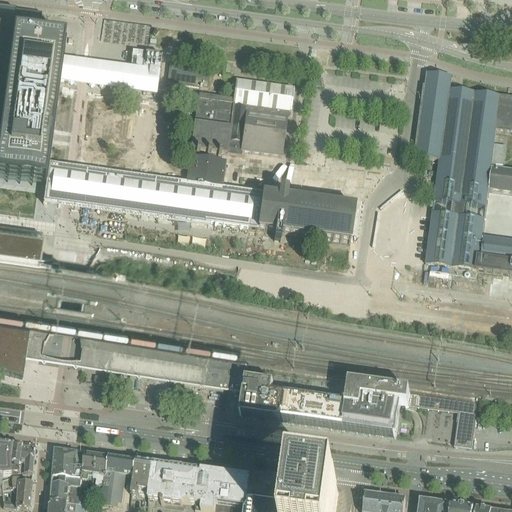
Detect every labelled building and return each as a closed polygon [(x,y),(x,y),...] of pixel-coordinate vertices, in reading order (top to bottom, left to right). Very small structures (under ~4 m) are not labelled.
[(0,178),(44,184),(46,184),(47,185),(49,165),(50,159),(51,160),(51,158),(50,158),(51,149),(52,149),(53,148),(51,147),(53,138),(54,138),(54,137),(53,136),(53,135),(54,129),(54,127),(55,127),(55,126),(54,126),(57,106),(58,106),(58,105),(57,105),(58,95),(59,95),(59,94),(60,85),(60,83),(62,84),(62,83),(70,85),(70,86),(72,86),(72,85),(74,85),(77,62),(77,61),(63,59),(66,39),(39,35),(41,15),(0,9),(0,178)] [(83,28),(85,16),(53,11),(51,23),(83,28)] [(131,61),(134,62),(136,62),(135,70),(134,69),(116,67),(103,65),(100,88),(99,88),(111,90),(114,90),(145,95),(153,96),(153,97),(155,97),(156,96),(161,57),(136,54),(132,53),(131,61)] [(97,88),(99,88),(100,88),(103,65),(101,65),(92,64),(85,62),(78,62),(74,85),(82,86),(87,87),(89,87),(97,88)] [(167,85),(208,91),(210,72),(200,70),(196,70),(170,66),(167,85)] [(427,83),(426,89),(424,88),(417,142),(416,149),(415,159),(417,159),(432,161),(440,162),(439,167),(437,183),(436,195),(435,196),(435,203),(435,202),(485,209),(485,210),(486,210),(486,209),(488,191),(490,191),(511,193),(511,242),(482,239),(484,220),(483,221),(434,214),(434,213),(433,213),(431,228),(429,242),(428,254),(427,260),(426,265),(426,266),(430,267),(430,266),(450,269),(454,270),(475,273),(477,273),(484,274),(511,277),(511,100),(498,99),(498,97),(497,97),(497,99),(492,98),(490,97),(490,98),(485,97),(476,96),(469,95),(461,94),(457,93),(450,92),(451,88),(452,79),(427,76),(427,83)] [(310,80),(309,86),(321,88),(322,81),(315,80),(310,80)] [(242,154),(281,159),(288,114),(291,114),(293,92),(294,92),(294,91),(291,91),(291,90),(289,89),(288,90),(281,89),(281,88),(278,88),(278,89),(270,88),(270,87),(268,86),(268,88),(261,87),(257,86),(251,85),(251,84),(248,84),(248,85),(238,83),(236,83),(233,101),(199,97),(199,100),(198,100),(198,101),(198,102),(191,151),(196,152),(196,154),(199,154),(199,152),(207,153),(207,155),(210,156),(210,154),(218,155),(218,157),(221,157),(221,155),(226,156),(241,158),(242,154)] [(129,117),(110,115),(113,91),(102,90),(101,96),(98,96),(96,111),(98,111),(97,121),(107,123),(106,129),(116,130),(115,135),(128,137),(130,126),(128,126),(129,117)] [(176,131),(177,115),(161,113),(159,137),(166,138),(167,130),(176,131)] [(81,206),(81,207),(99,210),(127,214),(182,221),(182,222),(184,222),(190,222),(190,223),(208,225),(214,226),(214,227),(216,227),(217,226),(240,229),(239,231),(241,231),(241,230),(256,232),(258,232),(259,232),(264,233),(265,233),(264,233),(266,233),(275,234),(274,241),(280,241),(280,242),(281,235),(348,244),(348,245),(350,245),(350,240),(353,221),(355,209),(353,208),(353,209),(287,200),(288,193),(279,192),(278,198),(276,198),(268,197),(240,193),(238,193),(231,192),(229,192),(230,191),(228,191),(228,192),(225,192),(222,191),(223,183),(223,177),(224,175),(225,175),(225,173),(224,173),(225,166),(226,164),(210,162),(206,161),(192,159),(190,159),(189,168),(188,168),(188,169),(189,169),(186,186),(180,185),(180,184),(178,184),(178,185),(172,184),(170,183),(170,184),(163,183),(163,182),(162,181),(161,183),(155,182),(155,181),(153,181),(153,182),(147,181),(147,179),(145,179),(145,180),(138,179),(137,179),(136,179),(130,178),(130,177),(128,177),(128,178),(122,177),(120,176),(120,177),(113,176),(113,175),(112,174),(111,176),(105,175),(105,174),(103,174),(97,174),(97,172),(95,172),(95,173),(88,172),(87,172),(85,172),(85,173),(86,173),(87,173),(82,207),(81,206)] [(43,203),(43,205),(44,205),(44,202),(48,203),(48,204),(50,204),(50,203),(57,204),(59,205),(59,204),(60,204),(58,203),(63,170),(65,170),(65,169),(64,169),(63,169),(64,168),(63,168),(62,167),(62,169),(55,168),(55,167),(53,166),(53,168),(50,167),(50,166),(49,165),(47,185),(46,184),(45,190),(45,191),(45,193),(44,193),(45,193),(43,203)] [(85,172),(83,172),(77,171),(76,171),(71,170),(66,169),(65,169),(65,170),(63,170),(58,203),(60,204),(66,205),(78,207),(81,207),(81,206),(82,207),(87,173),(85,173),(85,172)] [(0,254),(39,260),(41,248),(42,238),(0,232),(0,254)] [(0,375),(22,381),(24,368),(28,343),(21,342),(19,342),(15,341),(9,340),(0,338),(0,375)] [(232,387),(232,388),(245,390),(244,395),(243,399),(242,409),(240,419),(241,420),(396,441),(401,408),(408,409),(408,408),(439,413),(441,399),(434,399),(402,394),(349,386),(349,387),(348,396),(273,385),(246,381),(246,376),(233,374),(232,387)] [(459,415),(457,426),(475,429),(476,423),(476,422),(478,408),(478,405),(460,402),(459,415)] [(454,449),(472,452),(474,439),(456,436),(454,447),(454,449)] [(13,447),(0,445),(0,479),(2,480),(10,480),(10,478),(11,478),(11,473),(10,466),(13,447)] [(21,448),(13,447),(10,466),(11,473),(11,478),(17,478),(18,466),(19,466),(18,466),(18,463),(20,463),(20,461),(19,461),(20,458),(21,448)] [(19,466),(22,467),(21,477),(32,477),(34,450),(21,448),(20,458),(19,461),(20,461),(20,463),(18,463),(18,466),(19,466)] [(56,453),(54,480),(83,483),(85,457),(56,453)] [(83,483),(82,489),(88,490),(88,486),(88,484),(94,485),(95,481),(98,459),(85,457),(83,483)] [(110,460),(98,459),(95,481),(98,481),(97,487),(106,489),(110,460)] [(126,480),(135,481),(137,464),(110,460),(106,489),(104,504),(103,510),(118,511),(118,507),(122,508),(126,480)] [(135,481),(133,498),(139,499),(139,497),(149,498),(150,498),(154,467),(152,466),(150,464),(148,464),(146,465),(137,464),(135,481)] [(200,481),(201,473),(154,467),(150,498),(149,498),(149,502),(162,504),(162,507),(164,508),(165,504),(182,507),(183,505),(196,507),(198,493),(208,495),(210,482),(200,481)] [(196,507),(195,511),(232,511),(233,510),(238,511),(246,511),(247,511),(251,481),(251,480),(250,480),(243,479),(241,479),(237,478),(202,473),(201,473),(200,481),(210,482),(208,495),(198,493),(196,507)] [(2,480),(2,484),(3,494),(12,493),(18,493),(18,496),(30,497),(32,481),(10,481),(10,480),(2,480)] [(81,497),(82,489),(83,483),(54,480),(52,504),(89,507),(95,508),(96,499),(81,497)] [(249,511),(248,511),(287,511),(292,487),(291,487),(280,486),(280,485),(253,481),(252,480),(250,480),(251,480),(251,481),(247,511),(248,511),(249,511)] [(287,511),(335,511),(338,492),(322,490),(310,488),(292,486),(292,487),(287,511)] [(26,511),(29,511),(29,508),(30,497),(18,496),(18,493),(12,493),(3,494),(3,497),(10,497),(10,503),(3,503),(4,510),(26,511)] [(385,511),(387,508),(385,507),(386,499),(366,496),(363,511),(385,511)] [(387,508),(385,511),(404,511),(406,502),(386,499),(385,507),(387,508)]
